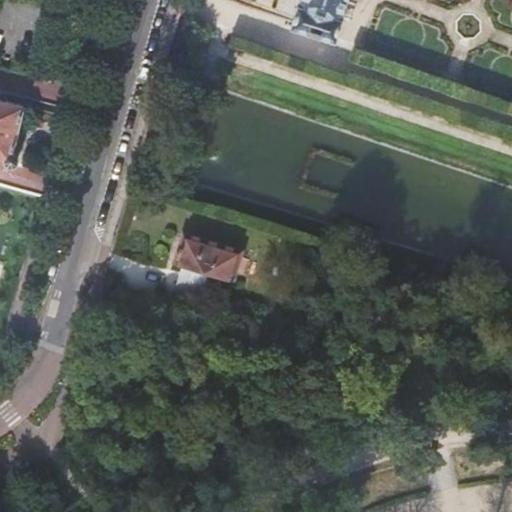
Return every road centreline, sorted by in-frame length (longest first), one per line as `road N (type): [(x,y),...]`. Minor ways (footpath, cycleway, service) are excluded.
road 1 (residential): [(60,359),(160,0)]
road 2 (track): [(202,0),(195,22),(511,129)]
road 3 (track): [(269,511),(325,471),(441,437)]
